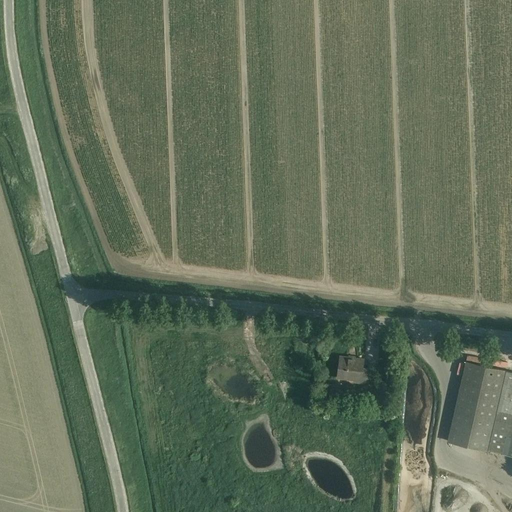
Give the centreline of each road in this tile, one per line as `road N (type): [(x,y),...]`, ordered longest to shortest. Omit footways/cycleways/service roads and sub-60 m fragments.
road 1 (unclassified): [(511,337),(69,285)]
road 2 (unclassified): [(69,285),(7,0)]
road 3 (unclassified): [(121,511),(69,285)]
